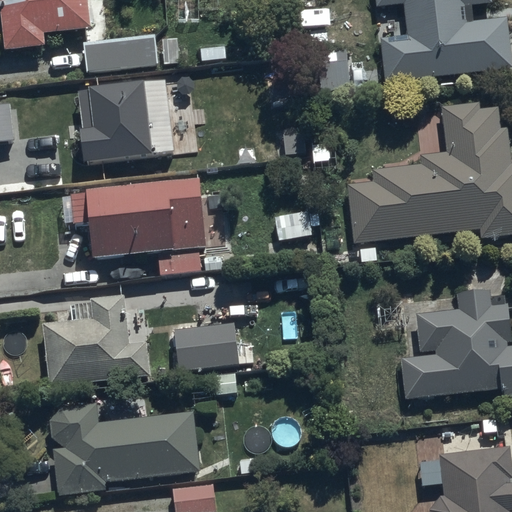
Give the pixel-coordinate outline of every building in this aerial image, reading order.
[(94,39),(89,0),(0,0),(8,60),(47,55),(46,45),(94,39)] [(381,45),(385,88),(511,76),(511,61),(508,24),(473,27),(472,12),(491,10),(490,0),(375,0),(377,15),(404,13),(407,43),(381,45)] [(192,45),(164,47),(164,43),(86,48),(88,79),(166,74),(166,70),(194,68),(192,45)] [(350,96),(346,53),(315,56),(318,99),(350,96)] [(304,63),(267,66),(269,86),(305,83),(304,63)] [(92,99),(81,100),(87,172),(155,167),(155,165),(175,163),(169,91),(92,98),(92,99)] [(375,190),(348,193),(353,250),(480,238),(481,246),(511,243),(511,170),(511,171),(508,135),(501,136),(499,115),(479,117),(478,111),(442,114),(446,160),(422,162),(423,172),(374,177),(375,190)] [(96,267),(160,261),(162,284),(202,280),(200,257),(208,256),(201,192),(73,204),(76,233),(92,232),(96,267)] [(319,217),(280,224),(284,247),(313,242),(311,233),(322,231),(319,217)] [(420,359),(435,358),(436,362),(401,365),(405,407),(501,397),(502,404),(511,402),(511,353),(509,354),(508,350),(511,349),(511,344),(508,310),(505,311),(504,304),(490,306),(489,298),(458,301),(459,316),(416,320),(420,359)] [(126,304),(71,310),(73,328),(44,331),(51,395),(152,384),(148,350),(130,352),(126,304)] [(406,305),(373,308),(376,339),(409,337),(406,305)] [(236,331),(175,338),(180,380),(241,373),(236,331)] [(97,412),(52,416),(60,502),(108,497),(107,490),(200,480),(194,420),(99,430),(97,412)] [(511,511),(511,491),(510,492),(509,486),(511,485),(511,484),(509,454),(439,462),(442,503),(433,511),(511,511)] [(215,511),(213,491),(175,495),(176,511),(215,511)]
